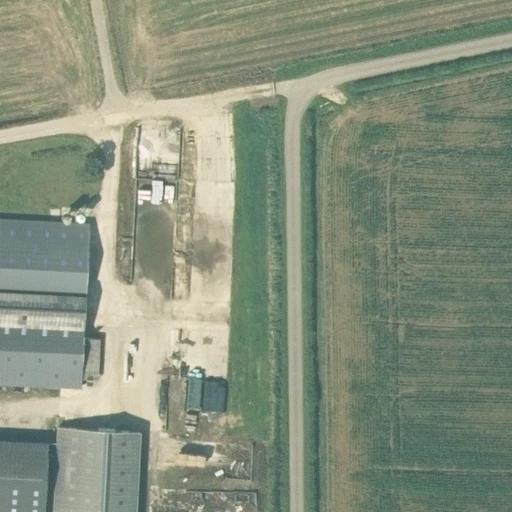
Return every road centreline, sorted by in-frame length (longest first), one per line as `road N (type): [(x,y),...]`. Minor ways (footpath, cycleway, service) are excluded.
road 1 (unclassified): [(297,511),(298,102),(326,77),(511,41)]
road 2 (track): [(308,86),(117,117)]
